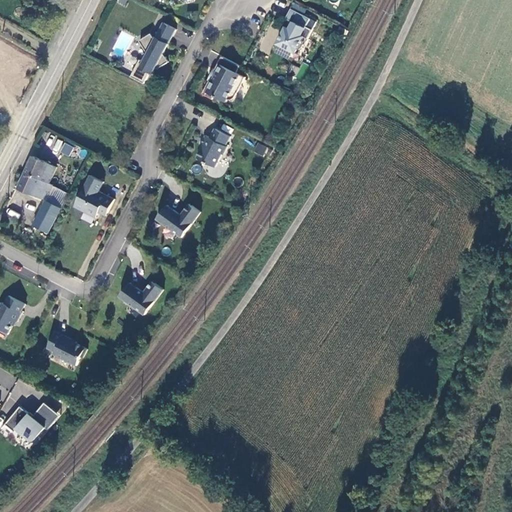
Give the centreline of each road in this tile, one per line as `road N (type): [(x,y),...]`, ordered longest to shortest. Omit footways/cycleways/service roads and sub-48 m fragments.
road 1 (unclassified): [(74,511),(285,242),(373,97),(419,0)]
road 2 (residential): [(0,247),(87,289),(146,178),(149,141),(206,28),(245,1)]
road 3 (secondary): [(91,0),(23,130)]
